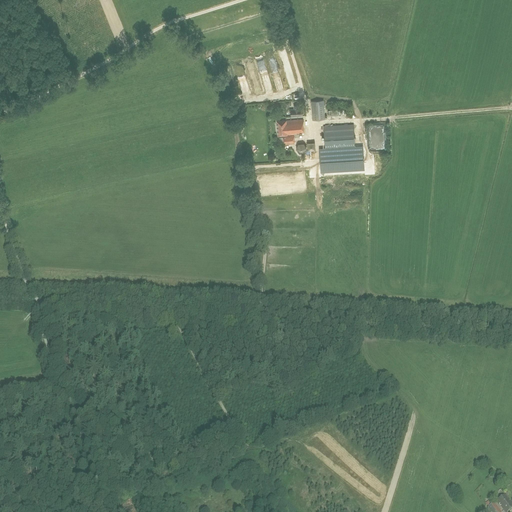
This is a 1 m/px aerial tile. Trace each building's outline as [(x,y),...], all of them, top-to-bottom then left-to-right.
[(277,52),(279,60),(287,58),(285,50),(277,52)] [(245,96),(250,94),(244,76),(239,78),(245,96)] [(313,120),(325,119),(323,100),(311,101),(313,120)] [(291,116),(303,115),(302,108),(299,109),(299,105),(294,105),(294,109),(290,109),(291,116)] [(286,120),(277,121),(278,135),(283,135),(284,144),(294,143),(294,137),(299,136),(299,133),(304,132),(303,119),(286,121),(286,120)] [(325,143),(319,143),(321,158),(321,162),(321,165),(327,165),(360,163),(363,163),(363,157),(363,141),(355,141),(354,124),(324,126),(325,143)] [(303,143),(298,143),(296,148),(299,153),(304,152),(307,147),(303,143)] [(497,500),(504,511),(506,511),(511,508),(511,503),(505,494),(497,500)] [(500,511),(494,503),(488,507),(491,511),(500,511)]
